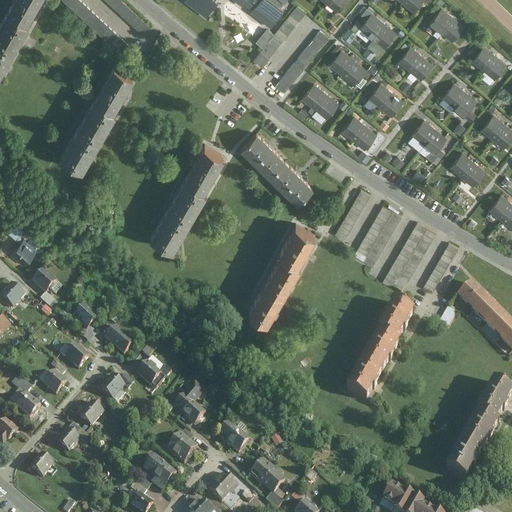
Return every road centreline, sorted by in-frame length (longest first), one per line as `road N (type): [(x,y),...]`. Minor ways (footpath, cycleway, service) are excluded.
road 1 (residential): [(511,266),(346,167),(141,0)]
road 2 (residential): [(0,482),(104,360)]
